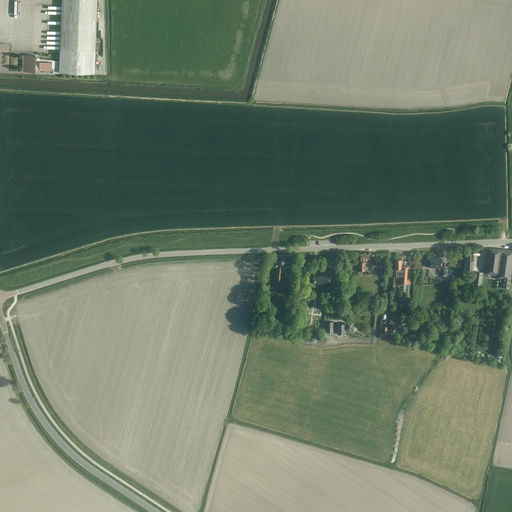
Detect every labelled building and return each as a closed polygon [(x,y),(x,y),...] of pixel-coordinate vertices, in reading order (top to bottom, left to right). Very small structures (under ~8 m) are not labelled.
[(62,0),(60,59),(60,61),(45,59),(39,59),(39,57),(37,57),(37,58),(36,58),(36,55),(23,55),(22,72),(36,72),(36,69),(39,69),(39,71),(52,71),(52,69),(60,70),(60,73),(95,74),(96,51),(99,51),(100,40),(97,40),(97,0),(62,0)] [(510,277),(511,277),(511,250),(500,249),(487,248),(484,274),(495,275),(495,278),(501,279),(500,282),(503,282),(503,288),(509,288),(510,277)] [(466,253),(466,272),(474,272),(475,253),(466,253)] [(370,262),(370,255),(361,255),(360,262),(359,262),(359,271),(365,271),(365,263),(369,263),(369,262),(370,262)] [(394,269),(394,276),(400,276),(400,284),(406,284),(410,285),(411,279),(407,279),(408,266),(401,266),(401,259),(396,259),(396,269),(394,269)] [(442,269),(442,259),(430,259),(430,268),(439,268),(439,270),(442,270),(442,275),(447,275),(447,269),(442,269)] [(283,268),(289,269),(290,262),(276,261),(275,268),(277,268),(275,285),(290,286),(290,278),(282,277),(283,268)] [(483,273),(475,272),(474,284),(482,285),(483,273)] [(314,277),(314,282),(313,282),(313,283),(315,283),(329,282),(331,281),(331,282),(332,281),(332,280),(333,280),(333,279),(332,278),(333,278),(333,277),(332,277),(331,276),(332,276),(331,276),(329,275),(315,276),(315,275),(313,275),(313,277),(314,277)] [(390,316),(389,326),(389,327),(388,327),(382,327),(382,333),(387,333),(387,332),(390,332),(393,331),(394,329),(394,326),(394,325),(397,325),(397,324),(401,324),(402,319),(396,318),(396,317),(390,316)] [(333,322),(326,322),(326,332),(333,332),(333,331),(338,331),(337,335),(346,335),(346,324),(337,324),(333,324),(333,322)]
